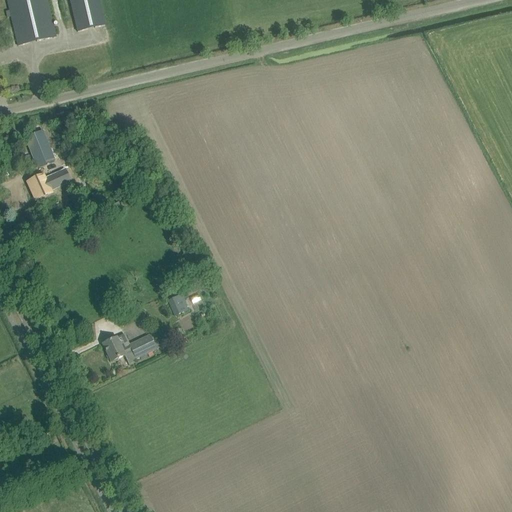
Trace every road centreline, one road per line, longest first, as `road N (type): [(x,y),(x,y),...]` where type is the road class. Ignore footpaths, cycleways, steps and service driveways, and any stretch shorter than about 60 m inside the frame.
road 1 (unclassified): [(0,110),(476,0)]
road 2 (tertiary): [(126,511),(0,265)]
